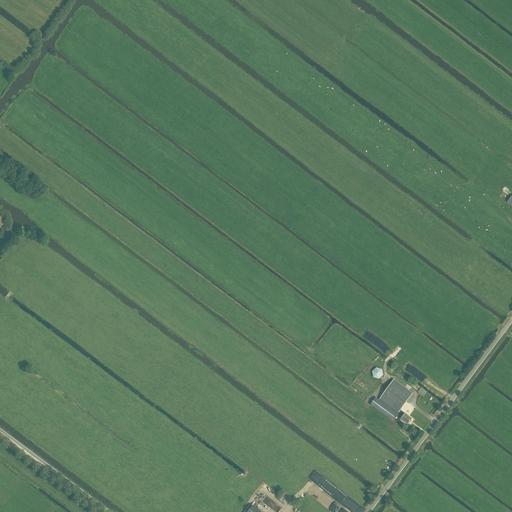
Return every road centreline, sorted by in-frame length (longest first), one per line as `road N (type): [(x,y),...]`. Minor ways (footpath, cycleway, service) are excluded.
road 1 (unclassified): [(368,511),(511,319)]
road 2 (unclassified): [(107,511),(0,430)]
